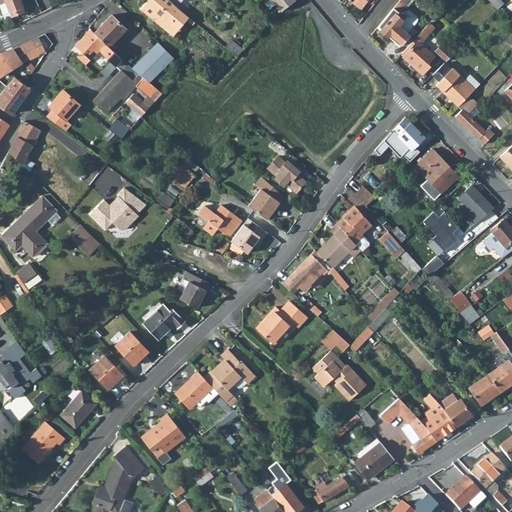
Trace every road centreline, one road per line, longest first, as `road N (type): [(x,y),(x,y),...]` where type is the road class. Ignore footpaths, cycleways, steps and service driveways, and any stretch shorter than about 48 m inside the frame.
road 1 (residential): [(406,94),(269,270),(113,417),(38,511)]
road 2 (residential): [(511,409),(338,511)]
road 3 (residential): [(0,150),(63,45),(67,13)]
road 4 (tertiary): [(511,199),(406,94)]
